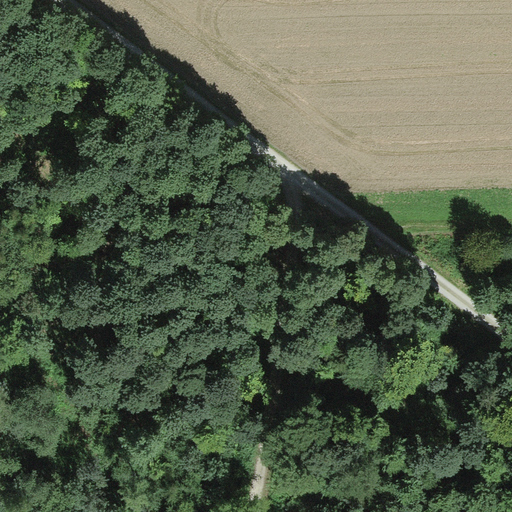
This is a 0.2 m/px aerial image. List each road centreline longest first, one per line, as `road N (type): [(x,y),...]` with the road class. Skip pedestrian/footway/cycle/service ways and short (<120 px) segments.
road 1 (track): [(295,178),(246,511)]
road 2 (track): [(57,0),(295,178)]
road 3 (track): [(295,178),(511,340)]
